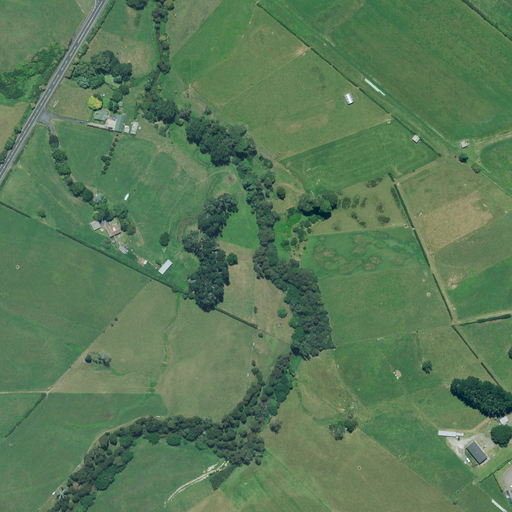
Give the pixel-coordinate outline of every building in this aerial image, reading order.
[(353,99),(351,93),(344,96),(347,102),(353,99)] [(109,112),(97,110),(96,115),(95,115),(94,119),(105,121),(106,119),(107,119),(109,112)] [(125,117),(116,114),(115,118),(117,118),(114,131),(121,132),(125,117)] [(101,227),(97,221),(91,224),(94,231),(101,227)] [(113,227),(112,225),(105,228),(110,237),(121,232),(117,225),(113,227)] [(128,252),(122,246),(119,249),(125,255),(128,252)] [(172,263),(168,260),(158,271),(162,275),(172,263)] [(508,421),(509,421),(506,416),(499,420),(502,425),(508,421)] [(487,457),(474,441),(466,448),(479,464),(487,457)]
